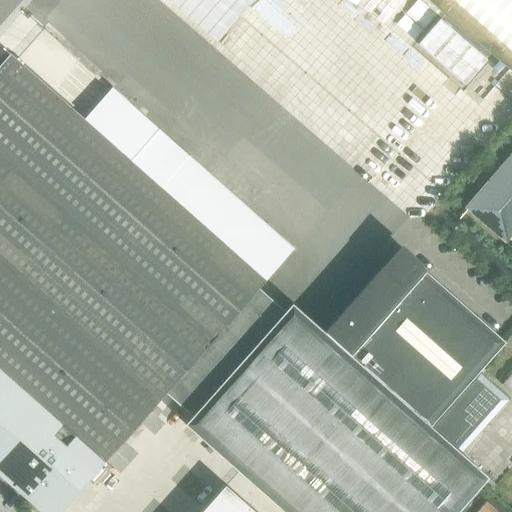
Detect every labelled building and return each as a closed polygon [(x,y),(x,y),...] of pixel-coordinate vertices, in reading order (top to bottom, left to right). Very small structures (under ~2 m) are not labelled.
[(511,0),(457,0),(482,21),(511,47),(511,0)] [(440,19),(418,44),(465,84),(486,60),(440,19)] [(10,55),(0,66),(0,474),(42,511),(59,511),(146,413),(166,391),(259,290),(266,282),(295,249),(268,225),(238,258),(83,120),(10,55)] [(503,243),(511,232),(511,151),(462,208),(503,243)] [(259,290),(166,391),(193,415),(186,424),(285,511),(455,511),(486,477),(479,471),(460,454),(509,398),(480,372),(506,342),(422,267),(426,263),(405,244),(325,334),(293,306),(286,314),(259,290)] [(511,391),(511,372),(503,384),(511,391)] [(255,511),(224,485),(200,511),(255,511)]
